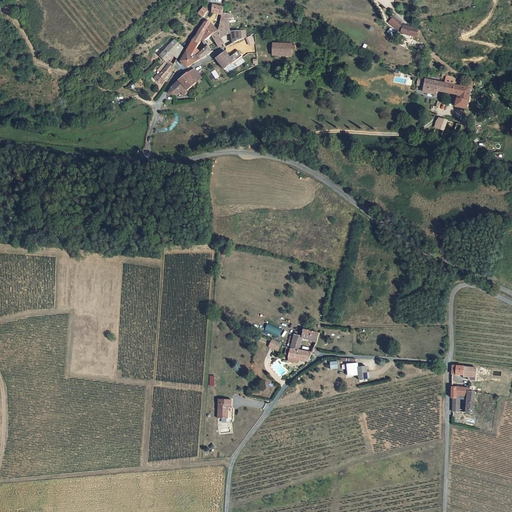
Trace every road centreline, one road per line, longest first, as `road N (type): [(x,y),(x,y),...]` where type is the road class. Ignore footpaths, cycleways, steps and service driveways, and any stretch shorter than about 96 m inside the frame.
road 1 (unclassified): [(511,293),(411,243),(287,160),(222,152),(145,162)]
road 2 (unclassified): [(226,511),(238,449),(288,381),(322,355),(448,363)]
road 3 (track): [(236,152),(319,132),(401,134),(430,121)]
road 4 (track): [(7,0),(44,64),(158,107)]
road 5 (residential): [(145,162),(158,107),(209,0)]
road 6 (unclassified): [(448,363),(444,511)]
road 7 (unclassified): [(145,162),(0,141)]
road 8 (unclassified): [(511,303),(457,287),(448,363)]
